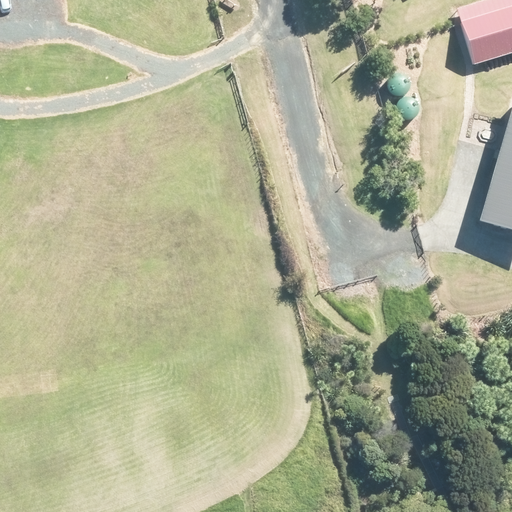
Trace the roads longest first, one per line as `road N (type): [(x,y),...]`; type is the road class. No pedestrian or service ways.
road 1 (track): [(344,272),(390,346),(384,421),(456,495),(460,511)]
road 2 (unclassified): [(273,0),(344,272)]
